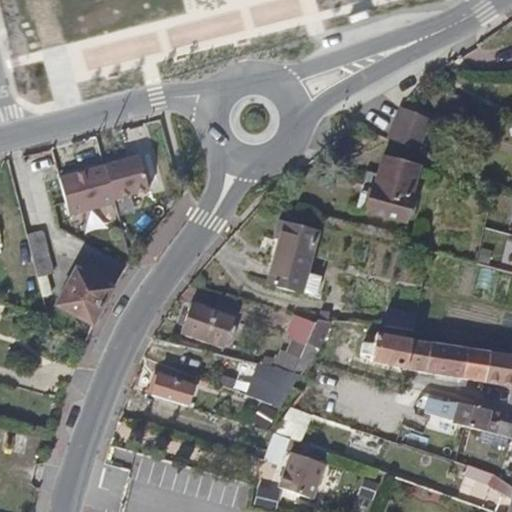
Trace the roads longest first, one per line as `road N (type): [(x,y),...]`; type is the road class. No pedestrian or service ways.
road 1 (secondary): [(238,162),(117,358),(66,511)]
road 2 (secondary): [(495,0),(296,93)]
road 3 (residential): [(207,100),(158,96),(0,138)]
